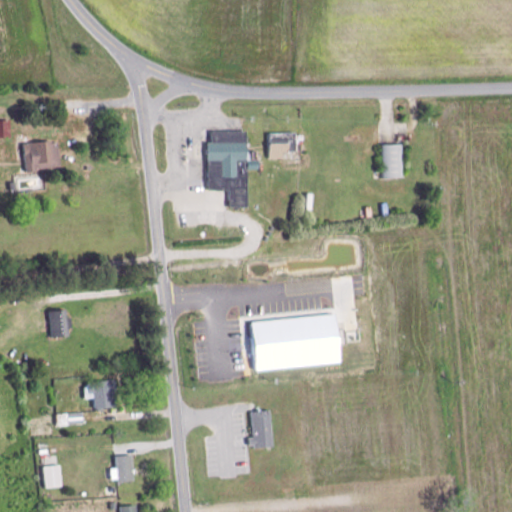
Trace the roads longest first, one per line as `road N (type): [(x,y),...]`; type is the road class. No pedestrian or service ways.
road 1 (secondary): [(186,511),(135,59)]
road 2 (tertiary): [(135,59),(228,90),(511,88)]
road 3 (residential): [(162,266),(0,281)]
